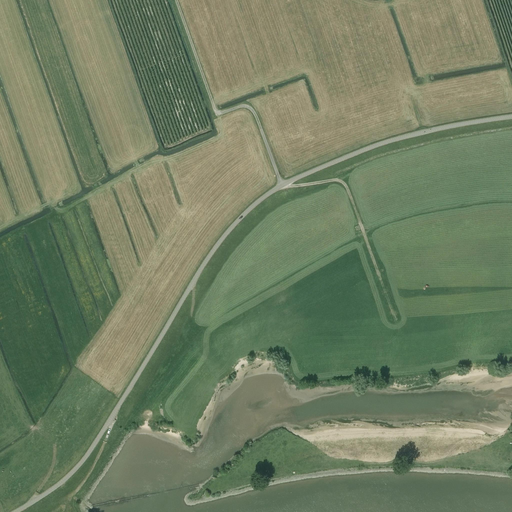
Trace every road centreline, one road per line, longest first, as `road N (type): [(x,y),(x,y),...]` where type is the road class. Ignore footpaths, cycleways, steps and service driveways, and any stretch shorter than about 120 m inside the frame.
road 1 (unclassified): [(16,511),(84,458),(199,272),(257,203),(377,144),(511,116)]
road 2 (track): [(176,0),(215,114),(252,111),(283,187),(343,184),(393,317)]
road 3 (track): [(55,214),(133,170),(218,138),(217,113)]
